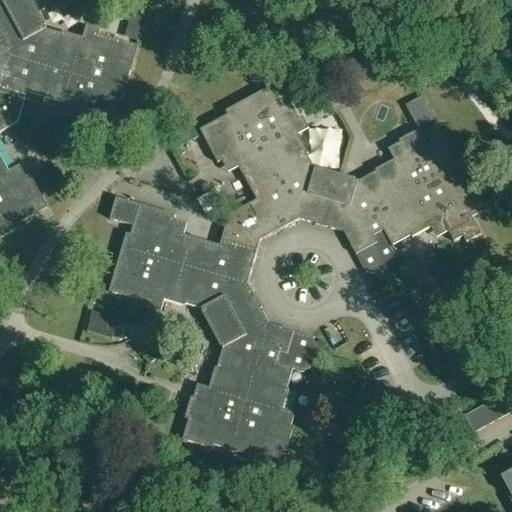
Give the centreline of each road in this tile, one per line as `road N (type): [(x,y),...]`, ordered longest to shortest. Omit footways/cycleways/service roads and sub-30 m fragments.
road 1 (residential): [(0,333),(62,223),(145,128),(197,0)]
road 2 (residential): [(335,511),(350,458),(385,421),(511,355)]
road 3 (residential): [(511,428),(386,511)]
